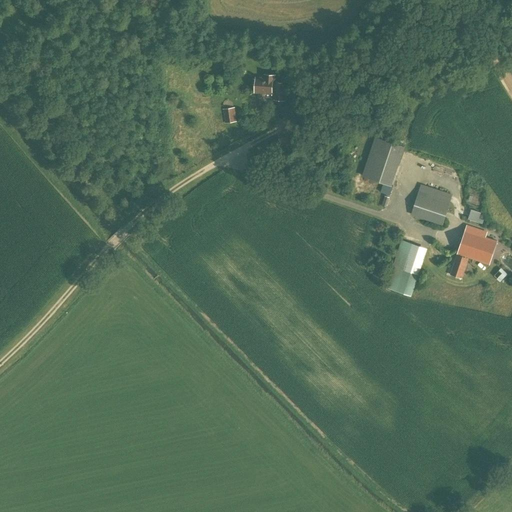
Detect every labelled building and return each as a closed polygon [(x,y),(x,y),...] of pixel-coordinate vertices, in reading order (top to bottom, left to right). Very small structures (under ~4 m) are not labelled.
[(273,94),(273,100),(280,101),(281,90),(284,90),(284,82),(273,81),(273,78),(256,77),(255,79),(253,79),(253,84),(255,84),(254,93),(272,94),(272,93),(273,94)] [(312,91),(310,85),(300,87),(302,95),(308,94),(308,92),(312,91)] [(222,109),(224,123),(237,122),(235,107),(222,109)] [(279,139),(284,153),(298,147),(293,134),(279,139)] [(408,150),(379,140),(365,179),(394,189),(408,150)] [(421,184),(410,215),(443,225),(453,195),(421,184)] [(483,220),(484,210),(474,209),(473,219),(483,220)] [(489,264),(497,241),(486,237),(487,232),(467,225),(457,253),(450,274),(462,279),(469,257),(489,264)] [(386,287),(412,296),(419,275),(427,249),(401,240),(386,287)]
